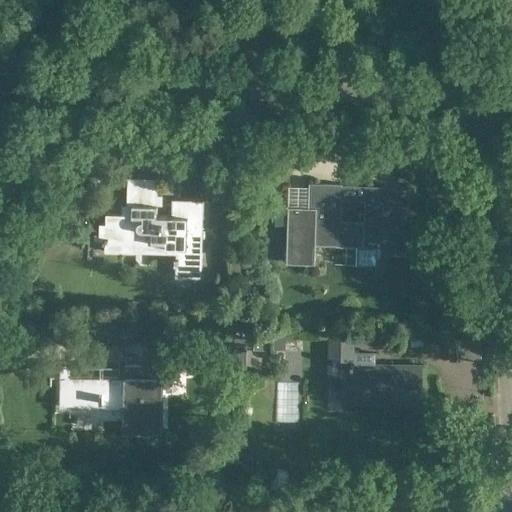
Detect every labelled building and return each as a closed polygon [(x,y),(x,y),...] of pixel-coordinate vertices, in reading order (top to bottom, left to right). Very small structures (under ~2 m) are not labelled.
[(99,223),(98,240),(102,240),(102,243),(104,243),(104,251),(126,252),(126,246),(151,247),(151,253),(176,253),(175,257),(174,257),(174,264),(175,264),(175,277),(201,278),(203,200),(177,199),(177,206),(171,206),(171,216),(156,216),(157,205),(150,204),(151,194),(157,195),(158,178),(127,177),(126,205),(131,205),(131,215),(105,214),(105,224),(99,223)] [(356,264),(376,265),(376,250),(404,251),(405,214),(409,214),(410,190),(341,187),(342,184),(308,182),(308,207),(288,207),(286,251),(284,251),(283,259),(286,259),(286,262),(314,263),(315,245),(357,246),(356,264)] [(353,352),(353,332),(329,332),(328,384),(342,385),(342,402),(375,402),(375,396),(385,396),(385,403),(420,403),(420,365),(374,364),(374,352),(353,352)] [(180,342),(142,341),(142,365),(126,365),(125,365),(125,377),(69,376),(69,407),(102,408),(102,402),(124,402),(124,422),(122,422),(122,431),(148,432),(148,431),(162,431),(163,379),(179,379),(180,342)] [(208,373),(208,352),(187,351),(186,373),(208,373)]
